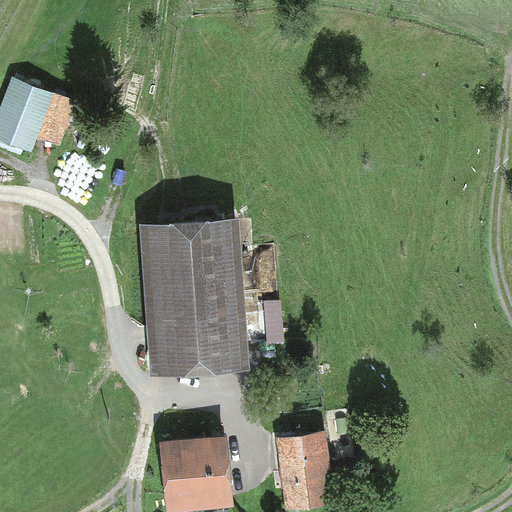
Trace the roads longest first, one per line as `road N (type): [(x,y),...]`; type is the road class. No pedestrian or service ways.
road 1 (track): [(171,0),(154,114),(114,204),(98,270)]
road 2 (track): [(511,313),(492,239),(511,62)]
road 3 (track): [(98,270),(116,345),(143,404),(128,481)]
road 4 (track): [(0,195),(54,209),(98,270)]
